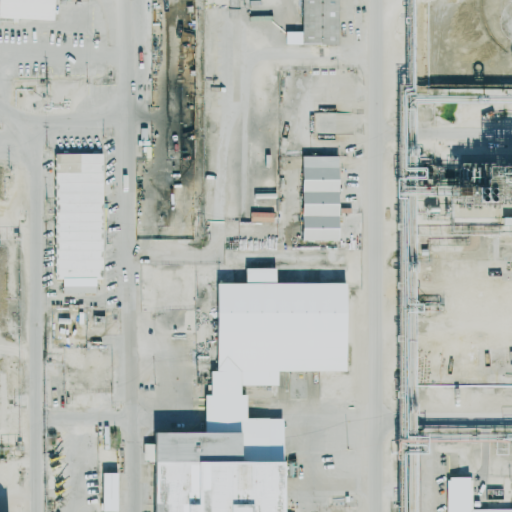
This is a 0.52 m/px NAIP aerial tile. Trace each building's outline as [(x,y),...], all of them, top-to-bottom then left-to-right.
[(0,0),(0,17),(52,20),(52,0),(0,0)] [(284,44),(337,43),(336,0),(299,0),(300,31),(284,31),(284,44)] [(101,152),(52,153),(53,279),(60,279),(60,293),(93,293),(93,279),(102,279),(101,152)] [(337,239),(336,156),(299,156),(299,240),(337,239)] [(149,511),(278,511),(279,418),(244,418),(244,394),(238,394),(238,385),(277,385),(277,371),(345,371),(345,283),(273,283),(273,268),(242,268),(242,283),(213,283),(213,370),(204,370),(204,432),(149,432),(149,511)] [(99,511),(117,511),(117,473),(100,473),(99,511)] [(511,511),(511,508),(470,509),(470,477),(444,477),(444,511),(511,511)]
